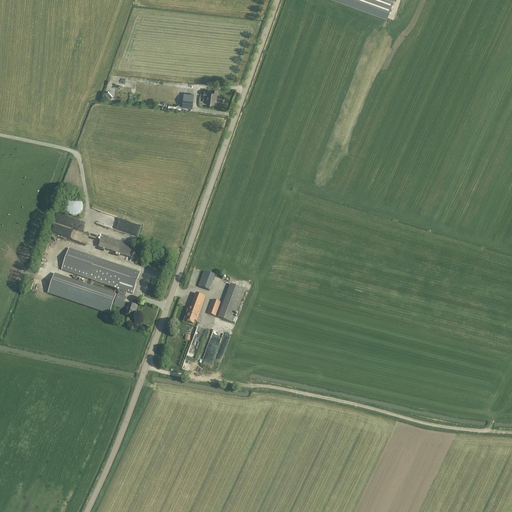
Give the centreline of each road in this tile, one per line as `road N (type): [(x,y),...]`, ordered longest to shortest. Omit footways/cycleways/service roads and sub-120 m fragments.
road 1 (tertiary): [(86,511),(146,369),(276,0)]
road 2 (track): [(511,431),(437,425),(146,369)]
